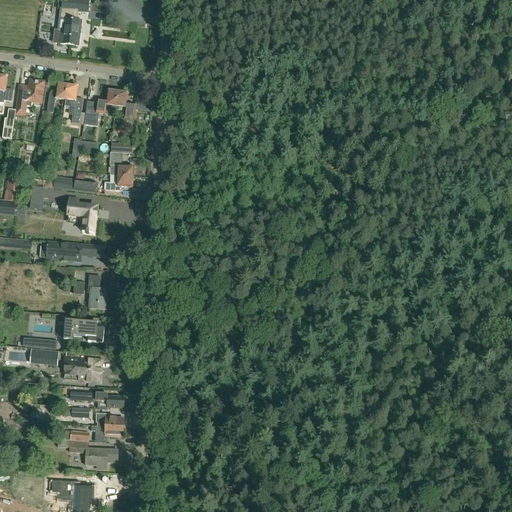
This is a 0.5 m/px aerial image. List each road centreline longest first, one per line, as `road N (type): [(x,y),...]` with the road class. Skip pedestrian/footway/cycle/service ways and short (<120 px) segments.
road 1 (residential): [(145,511),(164,76)]
road 2 (residential): [(164,76),(0,55)]
